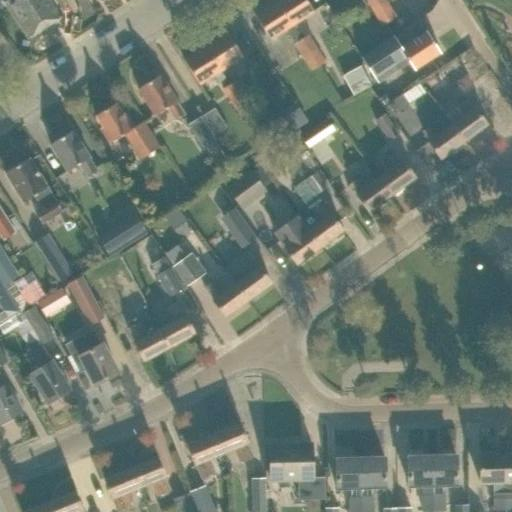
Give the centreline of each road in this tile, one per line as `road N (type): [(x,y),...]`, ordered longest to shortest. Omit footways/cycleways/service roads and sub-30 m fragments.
road 1 (residential): [(265,337),(511,158)]
road 2 (residential): [(0,472),(127,423),(265,337)]
road 3 (residential): [(511,409),(328,409),(265,337)]
road 4 (unclassified): [(33,94),(168,7)]
